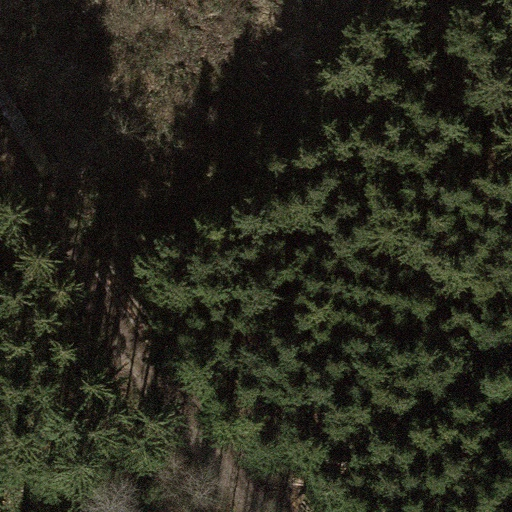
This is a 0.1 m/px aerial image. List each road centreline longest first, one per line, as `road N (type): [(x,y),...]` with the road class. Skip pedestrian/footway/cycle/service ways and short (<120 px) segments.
road 1 (track): [(281,511),(88,299)]
road 2 (track): [(0,167),(88,299)]
